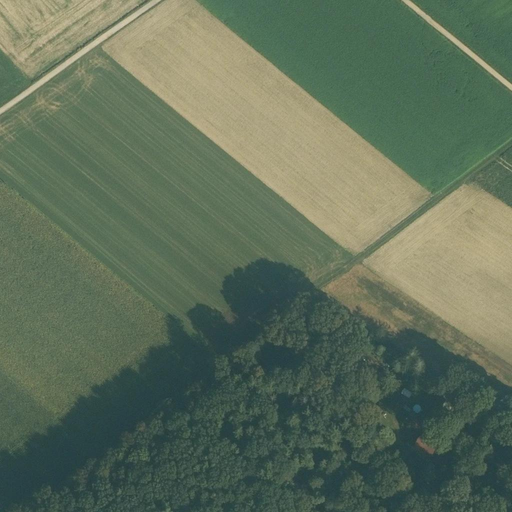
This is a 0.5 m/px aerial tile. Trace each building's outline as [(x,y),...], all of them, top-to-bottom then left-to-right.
[(305,368),(311,359),(306,356),(300,365),(305,368)] [(312,373),(318,364),(311,359),(305,368),(312,373)] [(441,401),(433,411),(445,419),(452,408),(441,401)] [(445,419),(433,411),(431,415),(432,417),(440,421),(442,423),(445,419)] [(440,421),(432,417),(430,420),(437,425),(440,421)] [(424,429),(415,421),(411,426),(420,433),(424,429)] [(424,436),(414,449),(423,457),(429,451),(434,444),(424,436)] [(434,444),(429,451),(434,455),(439,448),(434,444)]
